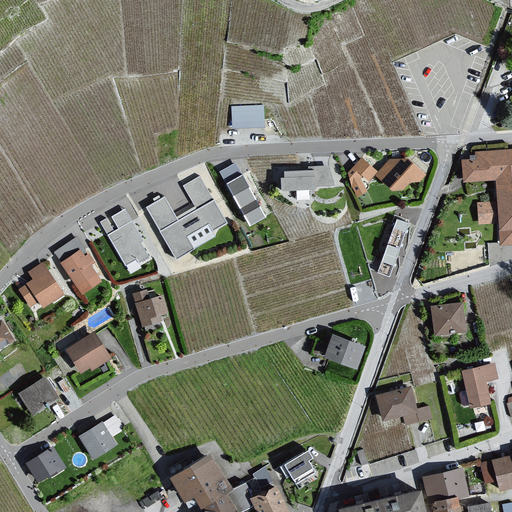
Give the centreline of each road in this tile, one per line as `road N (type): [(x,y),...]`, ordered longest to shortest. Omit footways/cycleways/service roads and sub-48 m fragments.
road 1 (residential): [(448,141),(206,155),(86,206),(0,281)]
road 2 (residential): [(9,457),(152,371),(392,308)]
road 3 (residential): [(329,495),(392,308)]
road 4 (residential): [(397,294),(448,141)]
road 5 (residential): [(329,495),(475,447)]
